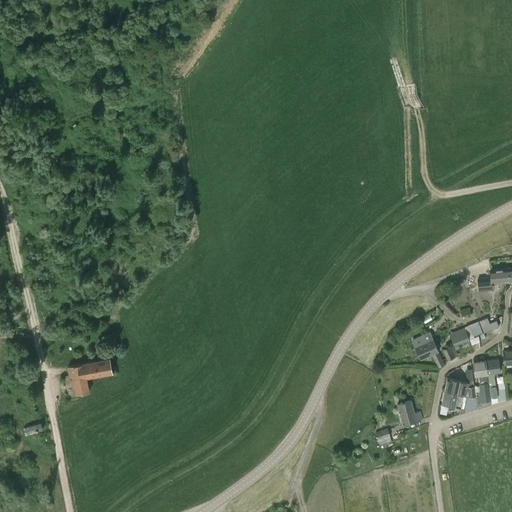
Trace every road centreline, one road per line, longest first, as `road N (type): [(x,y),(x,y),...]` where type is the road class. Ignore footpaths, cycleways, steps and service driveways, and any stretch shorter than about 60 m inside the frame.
road 1 (unclassified): [(208,511),(289,441),(346,340),(384,293),(511,208)]
road 2 (unknown): [(0,190),(71,511)]
road 3 (residential): [(432,430),(442,373),(496,343),(506,297)]
road 4 (track): [(511,182),(445,195),(432,190),(415,109)]
